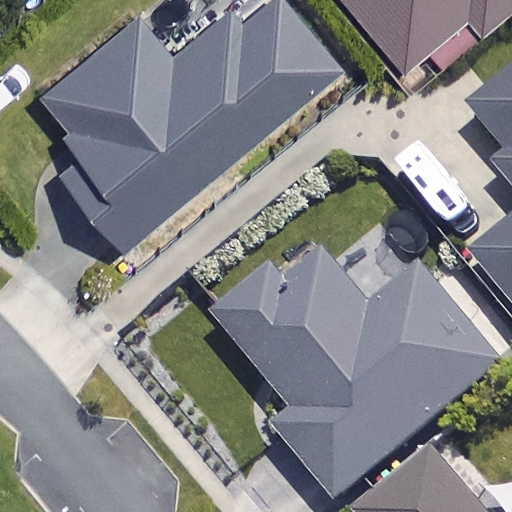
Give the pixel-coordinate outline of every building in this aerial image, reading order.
[(341,63),(286,0),(273,0),(243,26),(232,12),(177,59),(136,11),(38,95),(91,157),(65,179),(124,248),(341,63)] [(348,0),(396,63),(469,7),(476,17),(497,0),(348,0)] [(511,87),(476,117),(511,161),(511,233),(480,259),(511,298),(511,87)] [(371,309),(315,246),(222,327),(302,417),(280,437),(342,508),(503,366),(417,268),(371,309)] [(494,511),(446,455),(379,511),(494,511)]
